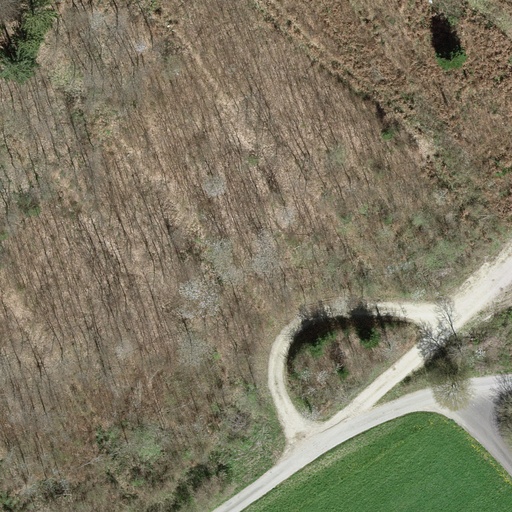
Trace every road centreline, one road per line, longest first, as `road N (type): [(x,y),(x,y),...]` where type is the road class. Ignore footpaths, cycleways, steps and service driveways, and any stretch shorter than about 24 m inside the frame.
road 1 (track): [(474,310),(329,309),(299,321),(278,367),(295,419),(328,445)]
road 2 (residential): [(460,401),(343,435),(228,511)]
road 3 (track): [(511,271),(343,435)]
road 4 (track): [(511,394),(460,401),(511,476)]
